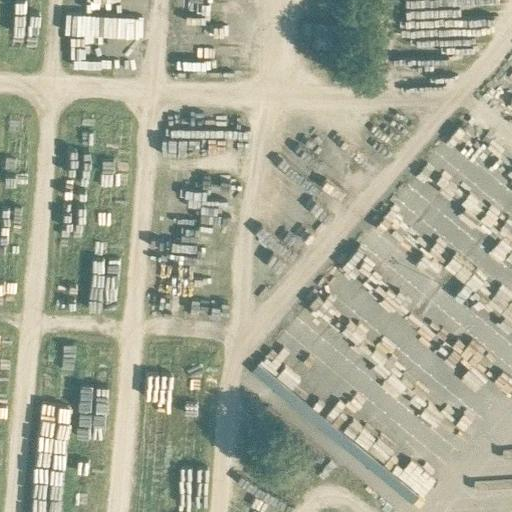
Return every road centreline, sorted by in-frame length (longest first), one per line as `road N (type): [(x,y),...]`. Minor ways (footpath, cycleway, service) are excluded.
road 1 (unknown): [(273,0),(232,357)]
road 2 (unknown): [(232,357),(442,79)]
road 3 (unknown): [(223,511),(232,357)]
